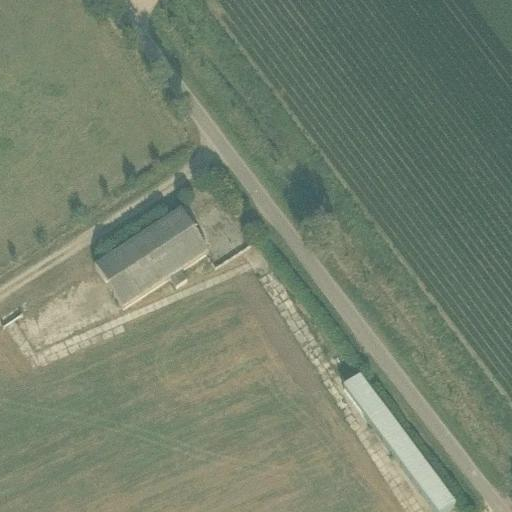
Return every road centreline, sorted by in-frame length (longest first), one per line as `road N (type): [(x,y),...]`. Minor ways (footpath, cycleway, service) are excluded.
road 1 (unclassified): [(500,511),(222,146),(122,0)]
road 2 (track): [(222,146),(0,307)]
